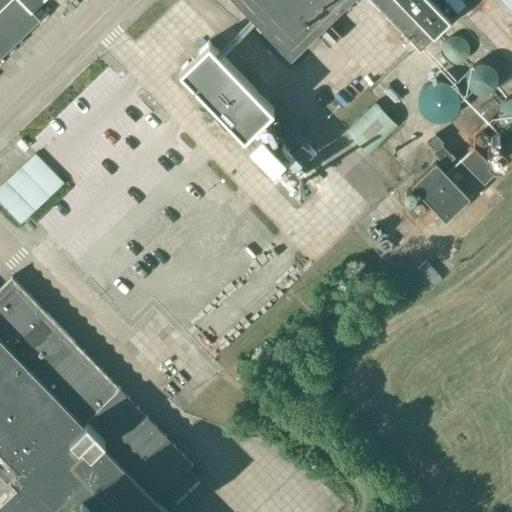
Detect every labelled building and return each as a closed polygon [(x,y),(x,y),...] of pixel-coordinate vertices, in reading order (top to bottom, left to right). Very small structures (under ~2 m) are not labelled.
[(0,0),(0,43),(44,0),(0,0)] [(450,19),(431,0),(235,0),(290,56),(348,0),(372,0),(420,49),(450,19)] [(440,53),(442,57),(445,61),(449,63),(454,64),(459,63),(463,61),(466,58),(468,53),(469,48),(468,44),(465,40),(461,37),(457,35),(452,35),(447,37),(444,40),(441,44),(440,48),(440,53)] [(274,108),(209,41),(180,68),(245,136),(274,108)] [(469,67),(467,71),(465,76),(466,81),(467,85),(471,89),(475,92),(480,93),(485,93),(489,91),(493,88),(496,84),(497,79),(497,74),(495,69),(492,65),(488,63),(483,61),(478,62),(473,63),(469,67)] [(446,80),(440,78),(434,79),(429,81),(424,84),(420,88),(418,94),(417,99),(418,105),(420,110),(424,115),(428,118),(434,120),(440,121),(445,120),(450,117),(455,113),(458,109),(460,103),(460,97),(458,92),(455,87),(451,82),(446,80)] [(498,107),(498,110),(498,113),(498,116),(500,119),(501,122),(504,124),(507,126),(510,128),(511,128),(511,94),(509,95),(506,97),(504,98),(501,101),(499,104),(498,107)] [(365,156),(396,128),(376,106),(345,135),(365,156)] [(495,137),(496,135),(496,134),(495,132),(494,131),(493,130),(492,129),(490,129),(489,129),(487,130),(486,131),(485,132),(485,134),(485,135),(485,137),(486,138),(487,139),(489,140),(490,140),(492,140),(493,139),(495,138),(495,137)] [(435,134),(427,142),(434,149),(432,151),(445,164),(454,155),(441,143),(443,141),(435,134)] [(507,151),(507,150),(507,148),(507,147),(506,145),(505,144),(504,143),(503,142),(501,141),(499,141),(498,141),(496,141),(495,141),(493,142),(492,143),(491,144),(490,145),(489,147),(489,148),(489,150),(489,152),(489,153),(490,155),(491,156),(492,157),(493,158),(495,159),(497,159),(498,159),(500,159),(501,159),(503,158),(504,157),(505,156),(506,154),(507,153),(507,151)] [(483,184),(497,170),(474,146),(460,159),(483,184)] [(0,186),(0,204),(19,224),(63,183),(35,153),(0,186)] [(445,220),(469,197),(435,160),(410,184),(445,220)] [(412,197),(412,195),(412,194),(412,193),(411,192),(410,191),(409,190),(408,189),(407,189),(405,189),(404,189),(403,190),(402,191),(401,192),(400,193),(400,194),(400,196),(400,197),(401,198),(401,199),(402,200),(404,201),(405,201),(406,201),(408,201),(409,201),(410,200),(411,199),(412,198),(412,197)] [(414,205),(413,206),(414,208),(414,209),(415,210),(416,211),(418,211),(419,211),(421,211),(422,210),(423,209),(424,208),(424,207),(424,205),(424,204),(424,203),(423,202),(421,201),(420,200),(419,200),(417,201),(416,201),(415,202),(414,203),(414,205)] [(121,386),(119,387),(11,275),(0,286),(0,472),(8,480),(10,479),(17,486),(0,502),(0,511),(170,511),(156,498),(194,462),(121,386)]
